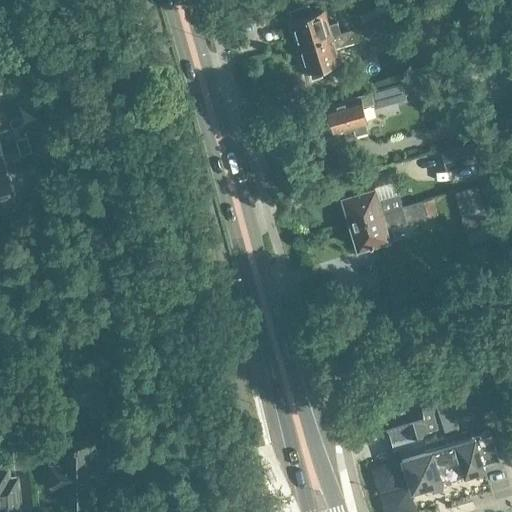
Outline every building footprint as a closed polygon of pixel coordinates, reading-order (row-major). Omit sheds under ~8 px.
[(417,31),(437,25),(441,24),(435,5),(402,14),(407,35),(417,31)] [(298,48),(340,34),(340,33),(337,22),(328,24),(324,10),(311,14),(309,6),(291,11),(294,19),(292,19),(293,21),(289,23),(293,34),(296,34),(297,37),(294,37),(298,48)] [(346,18),(350,31),(376,24),(371,11),(360,14),(346,18)] [(343,33),(340,34),(298,48),(299,54),(302,53),(303,57),(300,60),(303,66),(306,67),(307,70),(309,70),(311,77),(322,75),(319,67),(339,61),(335,47),(393,30),(390,20),(376,24),(350,31),(343,33)] [(346,101),(327,107),(330,119),(328,121),(329,126),(333,127),(334,130),(354,127),(356,134),(366,131),(364,123),(367,122),(362,106),(373,103),(374,106),(397,100),(393,85),(345,99),(346,101)] [(10,120),(12,128),(24,124),(22,117),(10,120)] [(28,136),(16,140),(18,147),(30,144),(28,136)] [(30,144),(18,147),(20,155),(32,152),(30,144)] [(452,187),(475,180),(465,145),(442,152),(452,187)] [(8,172),(0,174),(0,212),(17,208),(13,196),(16,195),(8,172)] [(346,210),(350,223),(382,214),(402,208),(403,207),(403,205),(399,193),(397,194),(377,199),(374,187),(354,193),(349,186),(343,188),(344,196),(342,197),(343,200),(340,201),(343,211),(346,210)] [(403,207),(402,208),(406,222),(427,215),(422,199),(403,207)] [(389,238),(386,228),(406,222),(402,208),(382,214),(350,223),(353,233),(350,234),(353,245),(356,244),(357,248),(359,253),(376,248),(374,242),(389,238)] [(467,231),(489,224),(485,210),(463,217),(467,231)] [(473,351),(479,373),(493,370),(487,348),(473,351)] [(498,410),(488,375),(470,380),(472,390),(454,395),(460,416),(478,411),(480,420),(497,415),(496,411),(498,410)] [(446,387),(433,391),(445,431),(458,427),(446,387)] [(406,404),(384,410),(392,440),(435,428),(427,401),(421,403),(419,396),(405,400),(406,404)] [(511,425),(498,429),(504,454),(511,452),(511,425)] [(482,437),(476,433),(457,439),(455,433),(432,440),(432,442),(425,444),(425,443),(413,446),(399,449),(402,458),(412,489),(428,485),(429,484),(432,493),(444,489),(441,481),(484,467),(483,463),(498,458),(491,434),(490,435),(482,437)] [(28,436),(12,438),(15,468),(31,466),(28,436)] [(93,442),(59,442),(60,462),(51,462),(51,486),(60,486),(60,501),(94,501),(94,481),(118,480),(117,451),(93,452),(93,442)] [(2,470),(0,470),(0,511),(5,511),(4,495),(18,493),(16,478),(3,480),(2,470)]
